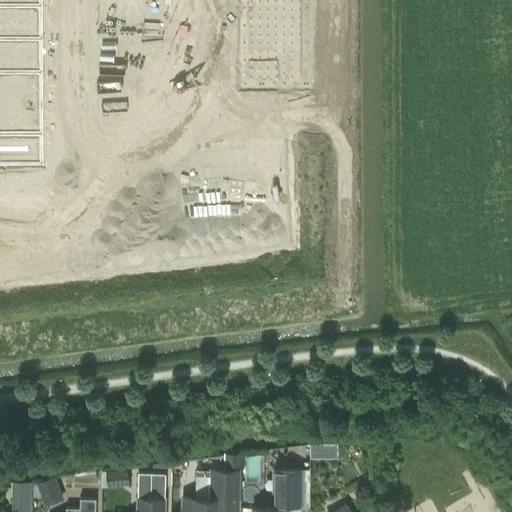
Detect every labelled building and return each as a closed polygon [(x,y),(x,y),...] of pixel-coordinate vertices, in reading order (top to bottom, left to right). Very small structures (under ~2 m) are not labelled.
[(0,0),(0,163),(45,163),(45,0),(0,0)] [(244,0),(245,87),(310,87),(310,0),(244,0)] [(318,456),(318,443),(318,442),(309,442),(309,443),(309,456),(318,456)] [(166,467),(150,466),(149,486),(165,487),(166,467)] [(107,486),(128,483),(127,468),(105,471),(107,486)] [(300,508),(300,468),(273,468),(272,507),(252,507),(251,511),(283,511),(283,508),(300,508)] [(183,496),(182,506),(182,511),(225,511),(225,507),(237,508),(238,469),(211,469),(210,497),(183,496)] [(54,476),(34,483),(34,497),(41,494),(45,504),(62,498),(59,488),(54,476)] [(137,495),(137,507),(136,511),(163,511),(164,496),(137,495)] [(66,506),(66,508),(65,511),(94,511),(95,498),(79,497),(79,507),(66,506)]
